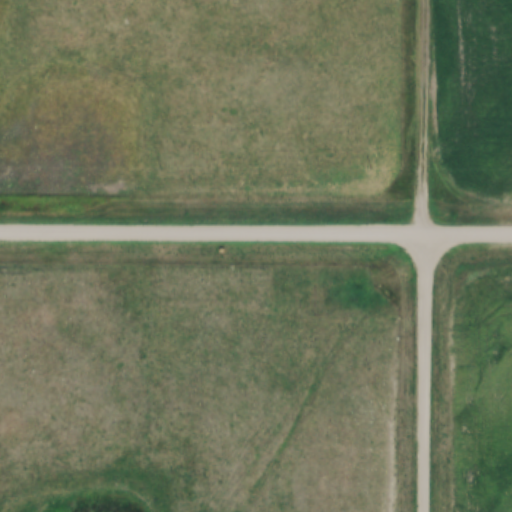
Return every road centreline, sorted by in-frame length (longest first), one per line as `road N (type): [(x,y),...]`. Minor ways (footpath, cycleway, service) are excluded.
road 1 (residential): [(511,235),(0,231)]
road 2 (residential): [(423,511),(422,235)]
road 3 (track): [(422,235),(426,0)]
